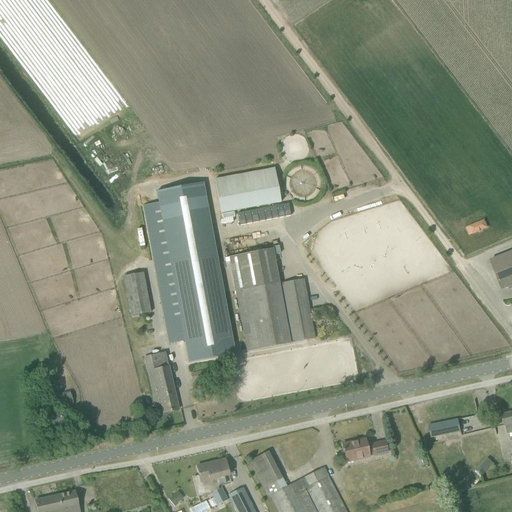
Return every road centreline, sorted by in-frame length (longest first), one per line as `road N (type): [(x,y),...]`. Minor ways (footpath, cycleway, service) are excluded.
road 1 (tertiary): [(0,479),(511,363)]
road 2 (track): [(511,331),(264,0)]
